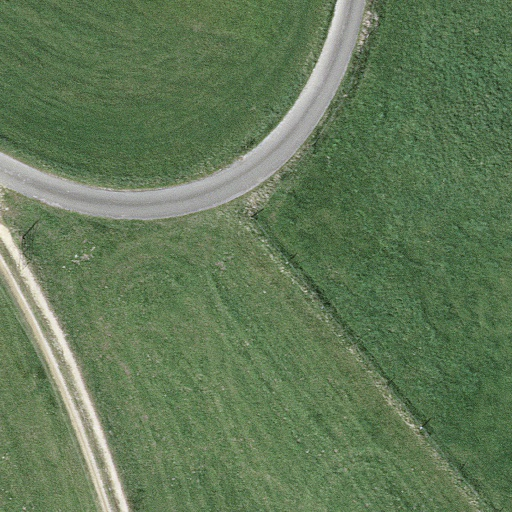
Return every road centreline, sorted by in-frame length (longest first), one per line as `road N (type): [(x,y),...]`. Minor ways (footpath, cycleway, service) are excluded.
road 1 (track): [(0,166),(119,204),(182,200),(217,186),(258,160),(301,115),(348,0)]
road 2 (track): [(0,240),(52,347),(111,511)]
